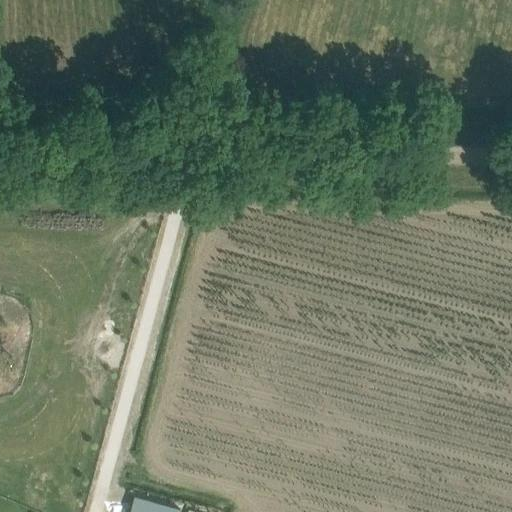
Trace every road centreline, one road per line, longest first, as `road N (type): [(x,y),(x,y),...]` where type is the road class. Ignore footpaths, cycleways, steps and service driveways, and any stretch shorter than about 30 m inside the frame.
road 1 (track): [(0,155),(511,161)]
road 2 (track): [(98,511),(173,236),(184,158)]
